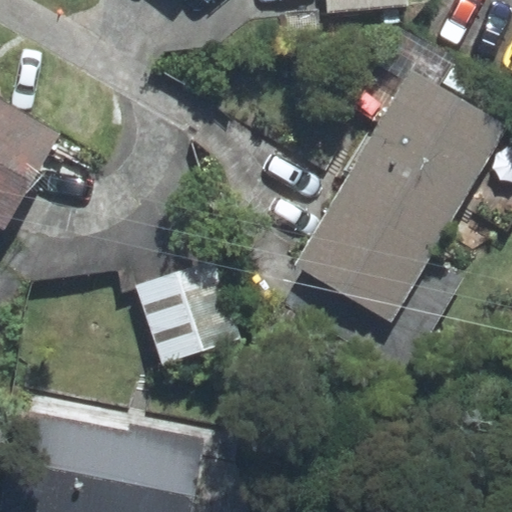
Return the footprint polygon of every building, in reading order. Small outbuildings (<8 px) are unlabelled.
[(399,0),(312,0),(313,20),(400,18),(399,0)] [(494,142),(398,82),(274,278),(377,343),(354,380),(382,398),(455,283),(419,260),(494,142)] [(0,234),(55,147),(0,112),(0,234)] [(205,258),(119,286),(151,384),(237,355),(205,258)] [(121,442),(125,416),(82,410),(78,436),(6,425),(0,463),(0,511),(180,511),(190,453),(121,442)]
